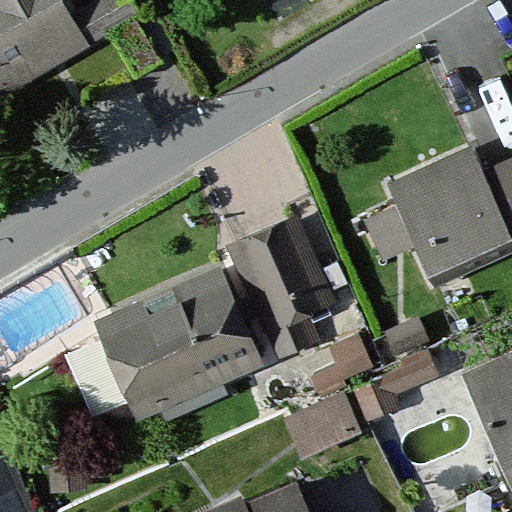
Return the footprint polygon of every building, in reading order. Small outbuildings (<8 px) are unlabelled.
[(63,0),(0,0),(0,93),(2,97),(137,16),(126,0),(98,0),(73,15),(63,0)] [(474,151),(391,186),(429,275),(511,239),(511,161),(483,173),(474,151)] [(296,222),(232,250),(276,352),(313,337),(301,311),(329,298),(296,222)] [(260,366),(219,270),(99,321),(140,417),(260,366)] [(418,317),(385,331),(395,354),(428,341),(418,317)] [(359,335),(330,347),(338,365),(312,376),(318,390),(372,368),(359,335)] [(392,396),(438,377),(427,349),(402,359),(405,367),(354,388),(368,421),(398,409),(392,396)] [(511,355),(464,376),(511,485),(511,355)] [(345,397),(287,420),(302,455),(359,432),(345,397)] [(307,511),(296,484),(227,511),(307,511)]
